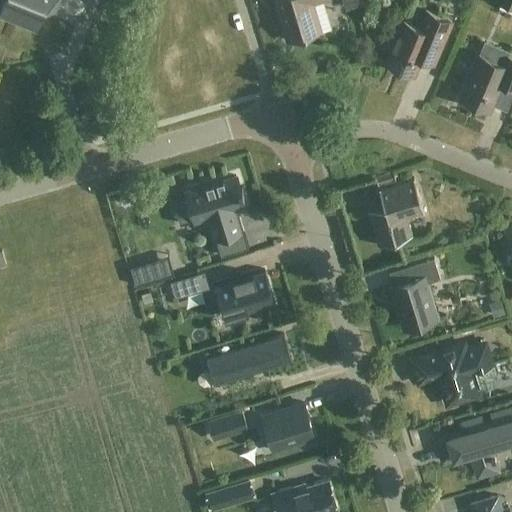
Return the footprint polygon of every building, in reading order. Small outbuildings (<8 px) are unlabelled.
[(59,0),(4,0),(0,12),(0,16),(36,31),(45,9),(54,12),(59,0)] [(327,0),(274,0),(287,42),(321,32),(313,4),(327,0)] [(364,5),(362,0),(341,0),(345,11),(364,5)] [(452,22),(426,11),(419,28),(404,22),(386,64),(413,75),(420,59),(433,65),(452,22)] [(504,66),(479,55),(460,100),(489,112),(500,86),(511,90),(511,58),(508,57),(504,66)] [(239,189),(236,177),(186,192),(196,222),(209,218),(221,257),(249,248),(244,234),(241,235),(233,210),(245,207),(241,195),(244,194),(242,188),(239,189)] [(424,214),(414,179),(379,190),(384,206),(367,211),(378,246),(412,236),(408,223),(412,217),(424,214)] [(440,279),(434,259),(407,267),(411,280),(390,287),(403,330),(438,319),(427,283),(440,279)] [(275,305),(264,270),(240,278),(240,275),(227,279),(228,282),(214,286),(218,299),(224,321),(233,318),(275,305)] [(198,273),(169,282),(175,299),(203,290),(198,273)] [(284,335),(206,358),(210,372),(214,385),(225,382),(292,361),(284,335)] [(491,366),(485,344),(465,349),(464,344),(412,359),(419,383),(439,376),(447,404),(479,395),(477,389),(480,388),(499,382),(494,365),(491,366)] [(266,433),(272,451),(272,453),(316,440),(315,438),(310,423),(311,423),(305,404),(304,402),(261,415),(261,417),(266,433)] [(216,418),(220,434),(251,424),(246,409),(216,418)] [(511,409),(491,416),(494,426),(485,429),(482,418),(462,424),(465,434),(437,443),(443,462),(471,454),(478,477),(497,471),(491,448),(511,441),(511,409)] [(231,504),(254,497),(249,481),(226,488),(231,504)] [(291,489),(272,495),(277,511),(333,511),(337,511),(328,481),(305,489),(304,485),(291,489)] [(502,511),(497,496),(472,504),(474,511),(509,511),(509,509),(502,511)]
